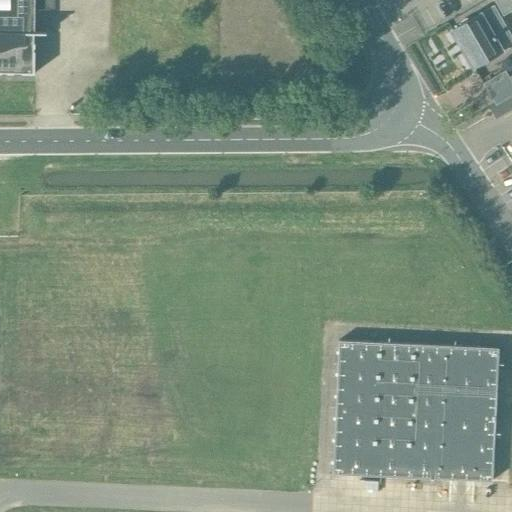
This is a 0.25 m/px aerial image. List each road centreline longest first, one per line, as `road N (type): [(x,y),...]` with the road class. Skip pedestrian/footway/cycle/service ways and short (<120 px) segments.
road 1 (unclassified): [(0,143),(326,142),(372,135),(397,113)]
road 2 (unclassified): [(0,499),(292,509)]
road 3 (unclassified): [(511,239),(439,136),(397,113)]
road 4 (unclassified): [(397,113),(398,73),(360,0)]
